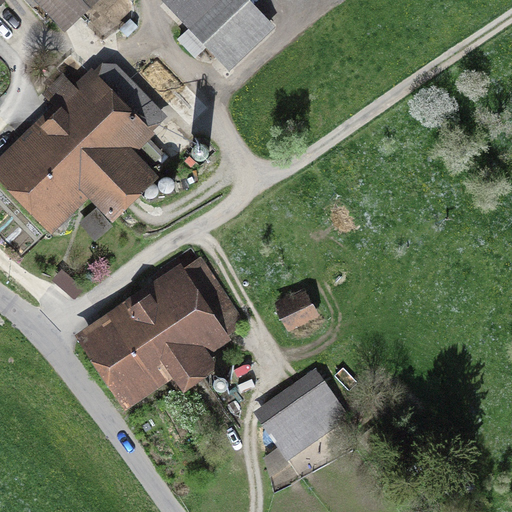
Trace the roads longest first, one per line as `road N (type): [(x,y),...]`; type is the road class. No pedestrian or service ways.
road 1 (unclassified): [(37,327),(511,19)]
road 2 (track): [(198,223),(265,346),(253,388),(253,511)]
road 3 (residential): [(168,511),(37,327)]
